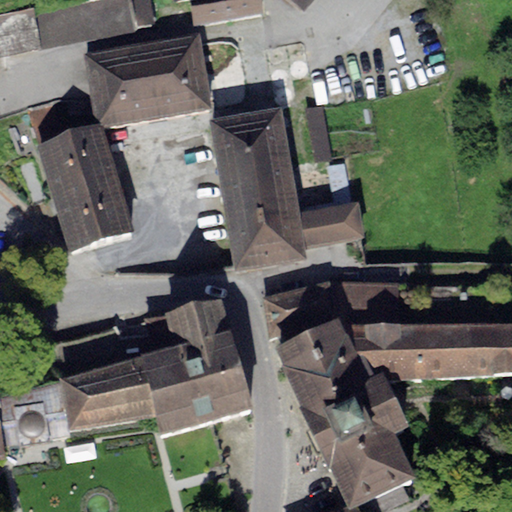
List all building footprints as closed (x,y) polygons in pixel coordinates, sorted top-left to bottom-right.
[(129,0),(95,0),(35,11),(43,53),(136,37),(129,0)] [(148,0),(129,0),(136,37),(154,33),(148,0)] [(259,0),(193,0),(190,1),(196,32),(263,21),(259,0)] [(284,0),(303,15),(315,0),(284,0)] [(35,11),(0,16),(0,62),(43,53),(35,11)] [(197,43),(84,61),(97,138),(210,119),(197,43)] [(410,56),(413,81),(441,78),(438,53),(410,56)] [(270,73),(272,74),(275,75),(278,74),(280,73),(282,71),(283,68),(284,66),(283,63),(282,61),(280,59),(277,58),(274,58),(272,59),(269,60),(268,63),(267,65),(267,68),(268,71),(270,73)] [(292,82),(294,84),(297,85),(300,85),(302,84),(304,83),(306,80),(307,77),(307,75),(306,72),(304,70),(301,68),(298,68),(295,69),(293,70),(291,72),(290,75),(290,78),(291,80),(292,82)] [(274,92),(277,94),(279,94),(282,94),(284,92),(286,90),(288,88),(288,85),(287,83),(286,80),(284,79),(281,78),(278,78),(276,78),(274,80),(272,82),(271,85),(271,88),(272,90),(274,92)] [(277,111),(279,112),(281,113),(284,113),(287,113),(289,111),(291,109),(291,106),(291,103),(290,100),(288,98),(285,97),(283,96),(280,97),(277,98),(275,100),(274,103),(274,106),(275,108),(277,111)] [(27,113),(39,157),(68,149),(56,105),(27,113)] [(321,111),(305,114),(315,167),(332,164),(321,111)] [(280,121),(210,133),(235,278),(305,266),(303,253),(297,221),(280,121)] [(68,149),(39,157),(69,260),(134,242),(104,138),(68,149)] [(358,211),(297,221),(303,253),(364,243),(358,211)] [(178,270),(225,267),(224,249),(177,252),(178,270)] [(337,325),(328,288),(262,305),(269,345),(337,325)] [(399,336),(397,289),(328,288),(337,325),(340,335),(399,336)] [(222,309),(166,324),(175,361),(143,368),(154,421),(162,446),(252,423),(222,309)] [(340,335),(279,362),(348,511),(373,511),(416,491),(394,449),(406,442),(380,391),(369,391),(340,335)] [(511,336),(399,336),(340,335),(369,391),(380,391),(511,384),(511,336)] [(143,368),(58,388),(69,439),(154,421),(143,368)] [(69,439),(58,388),(0,399),(0,417),(4,446),(5,454),(49,447),(48,442),(69,439)]
